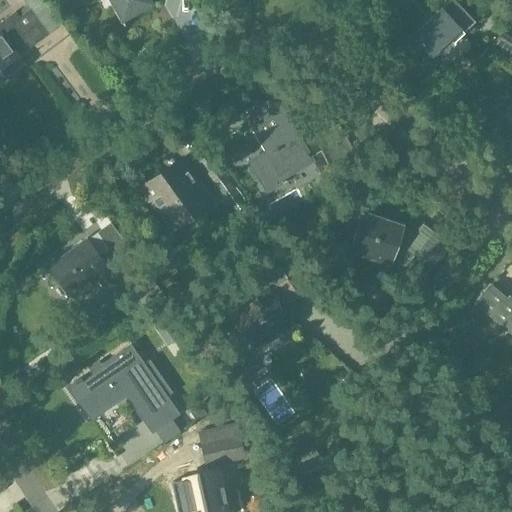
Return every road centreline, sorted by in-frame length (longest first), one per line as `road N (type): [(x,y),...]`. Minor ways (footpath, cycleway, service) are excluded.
road 1 (residential): [(0,245),(42,186),(110,133),(309,14)]
road 2 (residential): [(511,214),(400,124),(309,14)]
